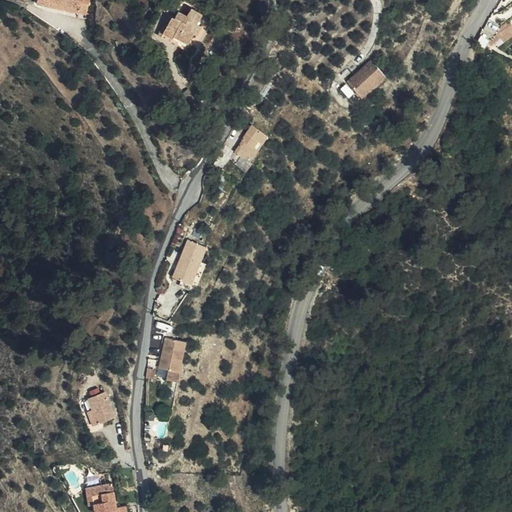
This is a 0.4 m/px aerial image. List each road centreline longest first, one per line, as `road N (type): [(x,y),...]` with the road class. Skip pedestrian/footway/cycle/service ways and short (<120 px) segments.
road 1 (tertiary): [(485,0),(433,129),(314,268),(285,390),(281,511)]
road 2 (residential): [(284,0),(238,109),(187,197),(151,290),(135,428),(143,511)]
road 3 (unknown): [(202,172),(175,161),(125,76),(66,13)]
